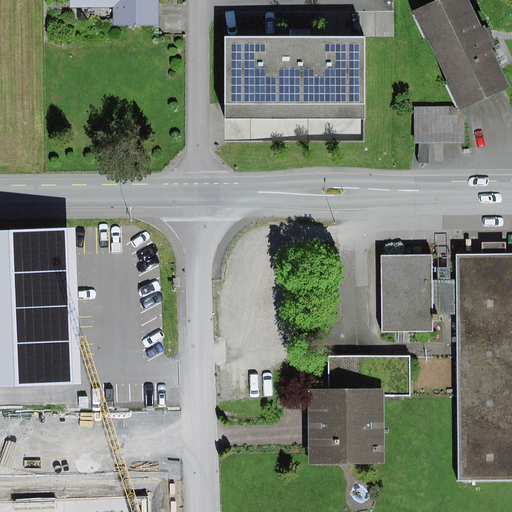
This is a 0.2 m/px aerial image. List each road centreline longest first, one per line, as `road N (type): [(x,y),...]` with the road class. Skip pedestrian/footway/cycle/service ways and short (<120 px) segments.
road 1 (residential): [(207,511),(197,192)]
road 2 (secondary): [(197,192),(511,193)]
road 3 (secondary): [(0,194),(197,192)]
road 4 (residential): [(197,192),(198,0)]
